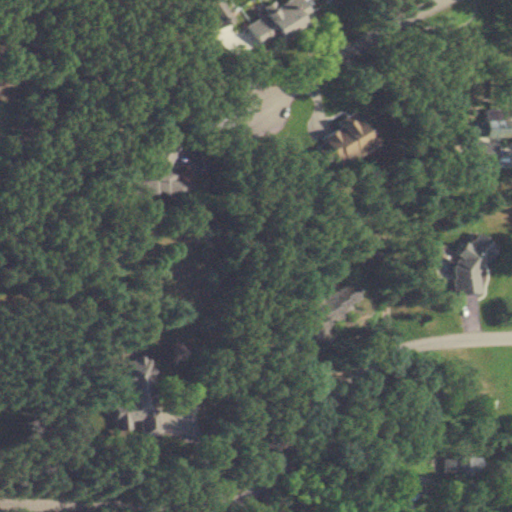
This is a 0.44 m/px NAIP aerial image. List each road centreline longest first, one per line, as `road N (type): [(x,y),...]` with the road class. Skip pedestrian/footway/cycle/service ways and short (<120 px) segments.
road 1 (residential): [(511,337),(438,340),(371,366),(290,447),(270,488),(245,505),(0,499)]
road 2 (residential): [(437,0),(256,108)]
